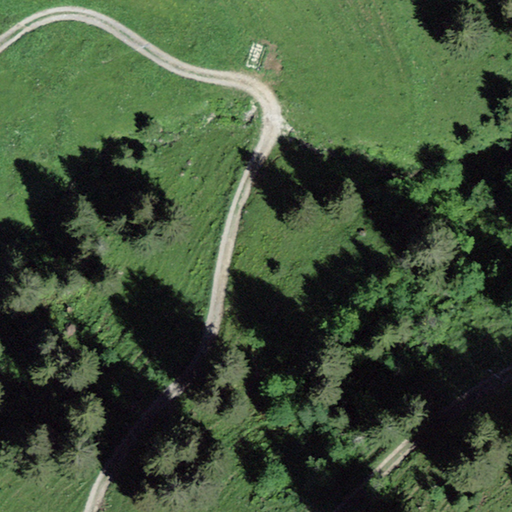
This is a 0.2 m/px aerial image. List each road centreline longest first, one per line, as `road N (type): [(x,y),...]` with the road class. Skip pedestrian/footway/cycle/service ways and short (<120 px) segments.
road 1 (track): [(0,48),(73,14),(208,77),(250,83),(269,98),(272,120),(242,196),(212,320),(197,355),(124,447),(93,511)]
road 2 (track): [(341,511),(433,425),(511,376)]
